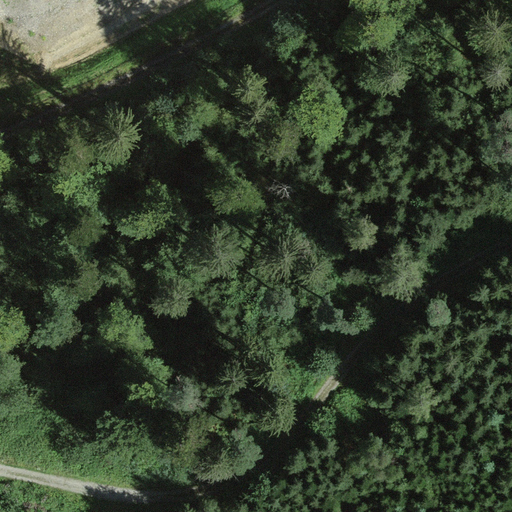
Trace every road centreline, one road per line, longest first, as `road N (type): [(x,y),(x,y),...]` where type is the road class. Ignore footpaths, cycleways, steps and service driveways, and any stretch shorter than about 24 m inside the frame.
road 1 (track): [(0,470),(126,496),(223,484),(285,445),(360,347),(455,270),(511,242)]
road 2 (track): [(0,134),(226,35),(281,0)]
